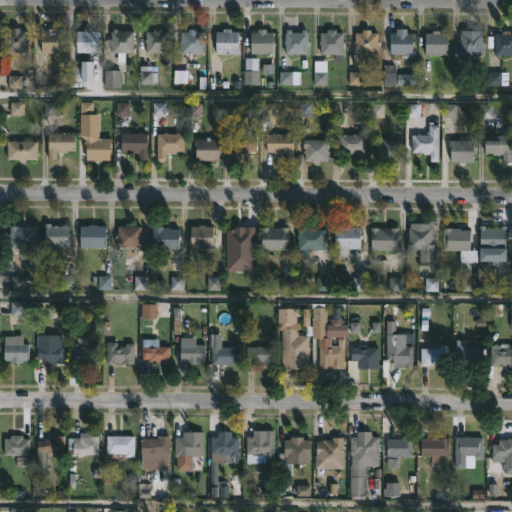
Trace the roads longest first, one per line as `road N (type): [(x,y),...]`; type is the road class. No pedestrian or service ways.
road 1 (residential): [(511,405),(0,399)]
road 2 (residential): [(511,197),(0,196)]
